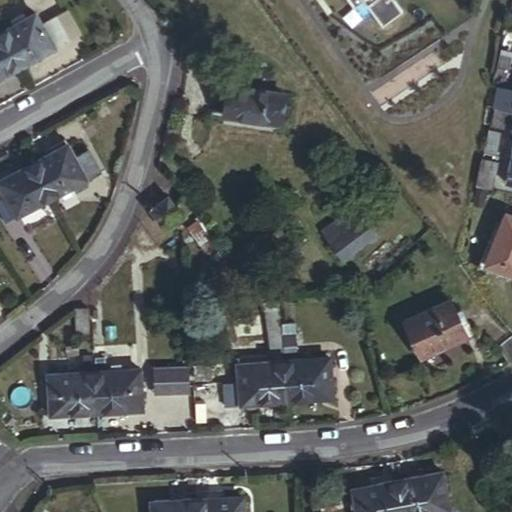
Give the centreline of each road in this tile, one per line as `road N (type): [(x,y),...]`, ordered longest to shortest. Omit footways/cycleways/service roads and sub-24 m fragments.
road 1 (residential): [(0,498),(12,481),(58,459),(392,433),(511,388)]
road 2 (residential): [(154,42),(159,69),(145,151),(110,238),(81,281),(0,346)]
road 3 (residential): [(0,127),(154,42)]
